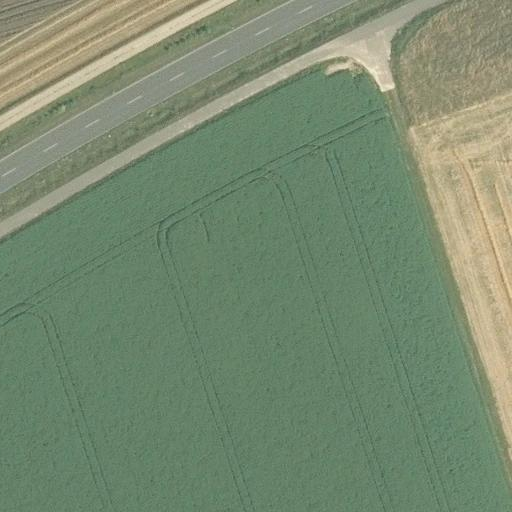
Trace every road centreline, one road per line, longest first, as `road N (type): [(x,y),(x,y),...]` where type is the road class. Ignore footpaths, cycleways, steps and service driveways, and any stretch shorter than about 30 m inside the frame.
road 1 (track): [(430,0),(243,89),(0,231)]
road 2 (track): [(371,30),(511,467)]
road 3 (secondary): [(326,0),(0,176)]
road 4 (track): [(219,0),(0,122)]
